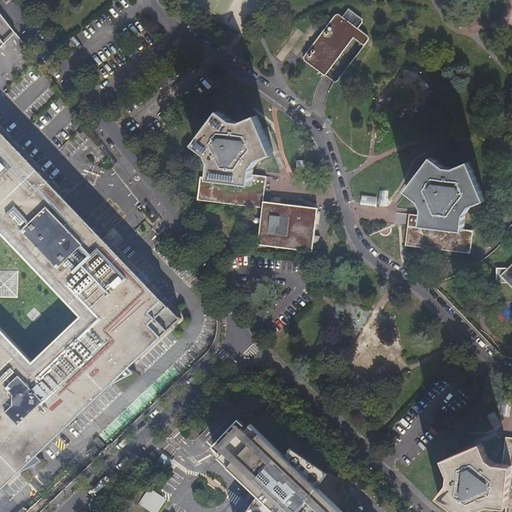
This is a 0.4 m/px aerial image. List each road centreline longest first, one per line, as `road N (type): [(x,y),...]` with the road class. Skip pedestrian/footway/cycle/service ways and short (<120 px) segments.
road 1 (residential): [(511,369),(359,248),(313,127),(149,0)]
road 2 (residential): [(240,338),(210,260),(10,0)]
road 3 (residential): [(425,511),(240,338)]
road 4 (unclassified): [(68,511),(240,338)]
